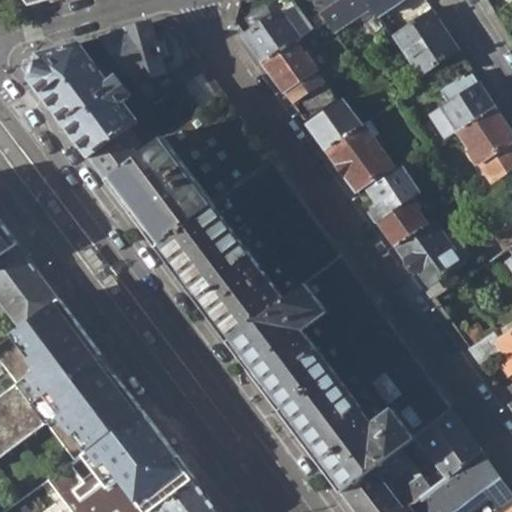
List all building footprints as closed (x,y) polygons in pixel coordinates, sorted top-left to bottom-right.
[(313,0),(334,30),(369,6),(365,0),(313,0)] [(365,0),(369,6),(378,18),(403,0),(365,0)] [(243,35),(262,62),(295,42),(298,39),(311,31),(291,3),(243,35)] [(393,36),(419,75),(456,50),(430,10),(393,36)] [(100,37),(147,98),(153,93),(147,77),(163,71),(159,56),(167,54),(163,41),(156,44),(149,23),(100,37)] [(295,42),(262,62),(282,91),(290,102),(312,88),(324,80),(307,54),(305,56),(295,42)] [(32,80),(90,158),(120,135),(127,130),(139,121),(124,101),(132,95),(118,77),(109,83),(102,73),(107,69),(101,61),(96,64),(79,43),(37,54),(32,80)] [(175,72),(185,85),(206,69),(196,56),(175,72)] [(196,104),(201,110),(223,94),(206,69),(185,85),(183,87),(196,104)] [(462,75),(437,92),(445,104),(440,107),(458,134),(494,108),(470,72),(463,77),(462,75)] [(290,102),(303,120),(335,97),(324,80),(312,88),(290,102)] [(188,110),(196,104),(183,87),(175,92),(188,110)] [(107,182),(158,248),(273,163),(223,94),(201,110),(145,153),(138,158),(107,182)] [(324,149),(361,126),(353,115),(344,102),(308,126),(324,149)] [(458,134),(478,165),(511,140),(511,136),(494,108),(458,134)] [(362,110),(353,115),(361,126),(363,124),(370,120),(362,110)] [(370,120),(363,124),(373,140),(380,135),(370,120)] [(393,168),(373,140),(363,124),(361,126),(324,149),(357,193),(393,168)] [(138,158),(145,153),(127,130),(120,135),(138,158)] [(138,158),(120,135),(90,158),(107,182),(138,158)] [(511,140),(478,165),(491,184),(511,170),(511,140)] [(158,248),(229,343),(341,258),(273,163),(158,248)] [(360,198),(378,222),(395,210),(394,207),(418,192),(403,169),(360,198)] [(378,222),(396,248),(426,227),(417,212),(419,210),(411,199),(395,210),(378,222)] [(0,259),(20,244),(0,217),(0,259)] [(396,248),(424,288),(450,271),(462,263),(434,223),(426,227),(396,248)] [(20,244),(0,259),(0,299),(21,326),(24,330),(62,300),(41,272),(38,269),(33,272),(29,267),(34,263),(20,244)] [(229,343),(343,494),(377,467),(401,450),(416,438),(451,412),(341,258),(229,343)] [(458,284),(450,271),(424,288),(433,299),(458,284)] [(144,410),(62,300),(24,330),(21,326),(0,341),(0,359),(18,383),(0,396),(0,458),(48,423),(76,460),(81,457),(144,410)] [(511,387),(501,395),(510,407),(511,405),(511,320),(482,339),(468,348),(478,363),(501,349),(511,365),(511,387)] [(458,335),(468,348),(482,339),(473,325),(458,335)] [(416,438),(430,458),(465,432),(451,412),(416,438)] [(430,458),(446,478),(480,452),(465,432),(430,458)] [(129,476),(156,511),(196,478),(171,445),(129,476)] [(446,478),(430,489),(408,506),(412,511),(511,511),(511,496),(480,452),(446,478)] [(76,460),(6,511),(79,511),(106,492),(81,457),(76,460)] [(343,494),(356,511),(399,511),(407,507),(377,467),(343,494)] [(156,511),(221,511),(196,478),(156,511)]
